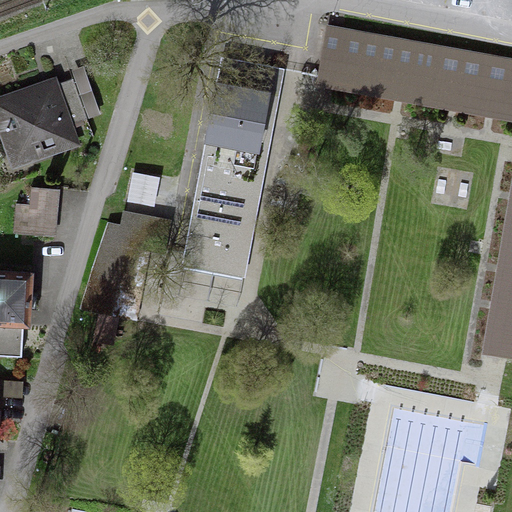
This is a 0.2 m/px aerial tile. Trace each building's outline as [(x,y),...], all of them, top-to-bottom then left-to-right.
[(511,60),(327,27),(317,84),(511,119),(511,60)] [(61,75),(0,94),(0,174),(84,147),(61,75)] [(189,225),(183,254),(243,266),(277,86),(217,75),(189,225)] [(61,190),(28,186),(23,232),(55,236),(61,190)] [(108,223),(83,308),(97,310),(110,312),(123,242),(168,249),(173,223),(126,213),(121,225),(108,223)] [(511,245),(494,357),(511,360),(511,245)] [(27,277),(0,276),(0,331),(25,333),(27,277)]
